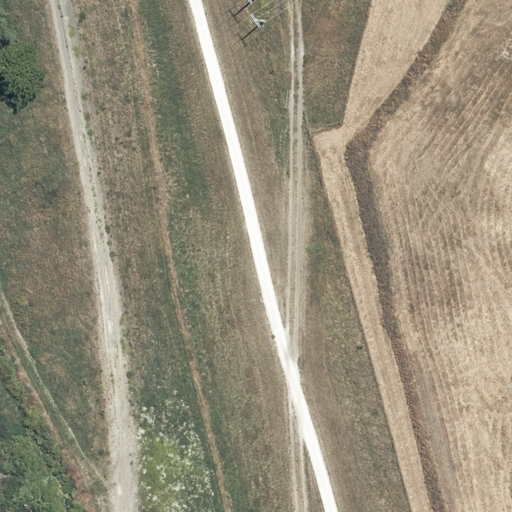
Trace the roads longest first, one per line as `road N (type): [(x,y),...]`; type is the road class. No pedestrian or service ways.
road 1 (track): [(28,0),(84,404),(108,511)]
road 2 (track): [(294,511),(285,352),(289,0)]
